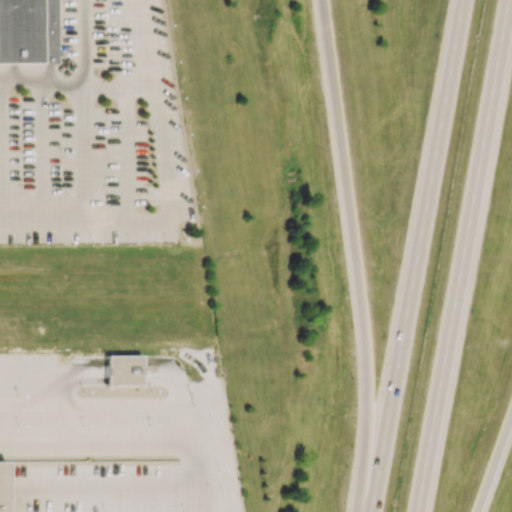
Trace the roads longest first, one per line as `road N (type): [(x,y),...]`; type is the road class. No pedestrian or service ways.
road 1 (motorway): [(462,0),(370,511)]
road 2 (motorway): [(416,511),(508,0)]
road 3 (motorway): [(321,0),(362,327),(367,404),(356,511)]
